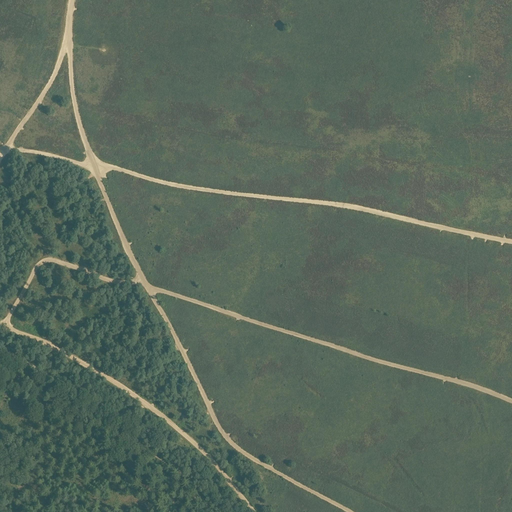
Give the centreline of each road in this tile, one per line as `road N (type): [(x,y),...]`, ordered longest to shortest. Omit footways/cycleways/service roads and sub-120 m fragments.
road 1 (track): [(68,36),(84,141),(129,253),(219,428),(260,463),(349,511)]
road 2 (track): [(4,326),(35,268),(59,262),(511,401)]
road 3 (track): [(0,149),(193,188),(356,207),(511,242)]
road 4 (track): [(0,324),(120,383),(203,450),(253,511)]
road 5 (track): [(0,374),(168,463),(210,511)]
road 6 (track): [(0,156),(52,81),(68,36)]
